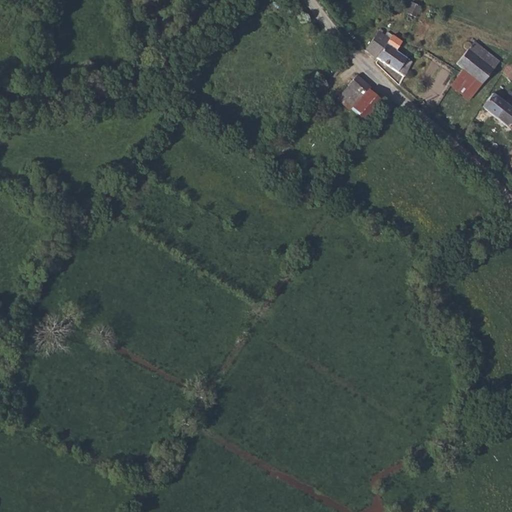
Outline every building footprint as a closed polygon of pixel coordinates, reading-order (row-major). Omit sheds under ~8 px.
[(414,4),(409,1),(404,12),(414,17),(417,9),(412,7),(414,4)] [(378,29),(365,50),(402,76),(411,62),(396,52),(401,41),(391,35),(388,39),(381,34),(382,32),(378,29)] [(455,63),(460,67),(481,82),(500,59),(473,39),(471,41),(469,40),(466,40),(464,41),(462,44),(463,47),(465,49),(455,63)] [(511,58),(507,64),(501,73),(511,82),(511,80),(511,58)] [(458,71),(450,83),(469,96),(481,82),(460,67),(457,71),(458,71)] [(347,85),(347,86),(362,98),(368,90),(370,87),(354,74),(347,85)] [(347,86),(339,95),(355,108),(362,98),(347,86)] [(362,98),(355,108),(353,110),(368,121),(382,101),(368,90),(362,98)] [(511,107),(492,92),(481,106),(511,129),(511,107)]
